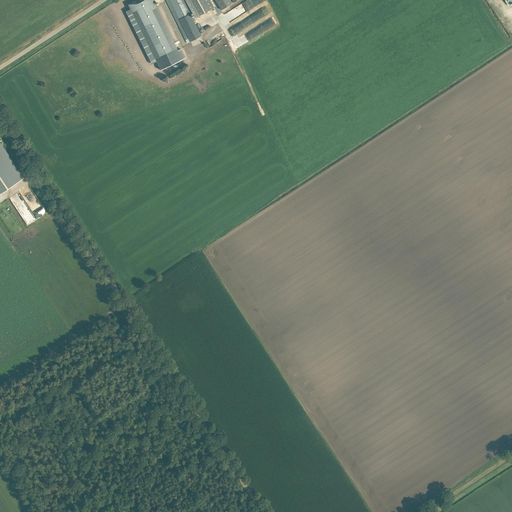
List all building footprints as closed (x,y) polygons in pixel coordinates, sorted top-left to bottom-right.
[(152,0),(135,0),(128,4),(130,9),(125,11),(152,64),(156,62),(155,58),(176,48),(152,0)] [(202,36),(183,0),(166,0),(186,40),(188,38),(190,42),(202,36)] [(209,0),(184,0),(195,18),(214,7),(209,0)] [(214,0),(221,10),(232,3),(229,0),(214,0)] [(248,0),(239,5),(242,11),(263,0),(262,0),(248,0)] [(252,37),(262,33),(260,28),(250,32),(252,37)] [(0,143),(0,193),(23,178),(0,143)]
